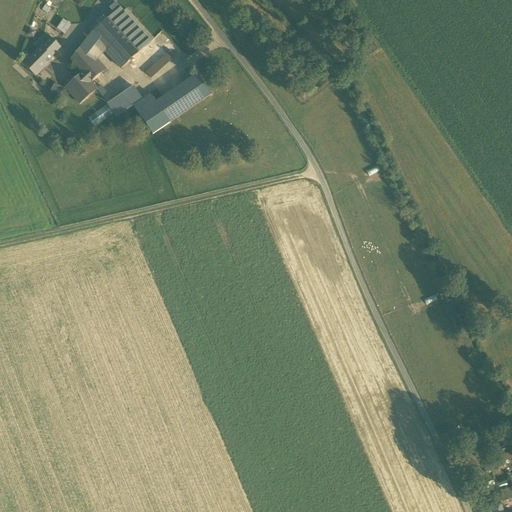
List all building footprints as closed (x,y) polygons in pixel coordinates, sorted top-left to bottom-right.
[(49,14),(56,0),(46,0),(42,10),(49,14)] [(109,8),(113,13),(119,8),(115,3),(109,8)] [(123,12),(119,8),(113,13),(106,19),(137,54),(151,42),(123,12)] [(126,9),(123,12),(151,42),(154,39),(126,9)] [(57,28),(65,33),(71,24),(63,18),(57,28)] [(106,19),(94,30),(109,47),(105,52),(121,69),(137,54),(106,19)] [(97,60),(105,52),(109,47),(94,30),(80,49),(92,62),(92,61),(95,65),(98,62),(97,60)] [(41,47),(51,57),(60,47),(46,34),(36,44),(40,48),(41,47)] [(23,65),(35,76),(53,59),(51,57),(41,47),(40,48),(23,65)] [(105,70),(98,62),(95,65),(92,61),(92,62),(80,49),(71,60),(82,73),(91,82),(102,73),(105,70)] [(146,73),(151,79),(175,57),(170,51),(146,73)] [(65,88),(80,104),(97,90),(97,89),(91,82),(82,73),(65,88)] [(197,74),(156,102),(170,123),(211,94),(197,74)] [(49,92),(59,98),(64,89),(54,83),(49,92)] [(100,86),(97,89),(97,90),(102,96),(106,93),(100,86)] [(133,87),(108,104),(114,113),(117,116),(133,106),(142,100),(133,87)] [(153,135),(170,123),(156,102),(151,95),(142,100),(133,106),(153,135)] [(89,118),(95,127),(114,113),(108,104),(89,118)] [(511,459),(511,454),(509,451),(503,456),(509,462),(511,459)] [(511,488),(501,491),(504,502),(511,499),(511,488)]
